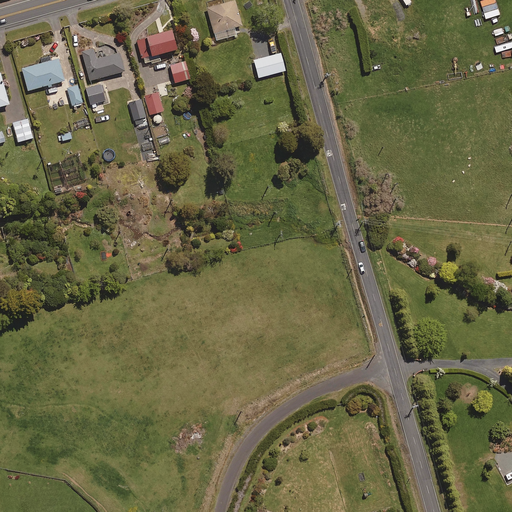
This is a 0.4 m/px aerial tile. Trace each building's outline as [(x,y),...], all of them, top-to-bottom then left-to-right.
[(495,0),(479,0),(486,19),(500,14),(495,0)] [(242,26),(235,1),(208,8),(217,41),(237,36),(235,28),(242,26)] [(178,51),(172,32),(139,41),(145,66),(160,62),(159,57),(178,51)] [(97,60),(94,49),(82,52),(90,82),(125,72),(120,54),(97,60)] [(286,72),(281,54),(254,61),(259,79),(286,72)] [(51,61),(50,57),(40,59),(42,64),(22,69),(28,92),(65,82),(59,59),(51,61)] [(188,71),(185,62),(170,66),(175,84),(190,80),(188,71)] [(0,108),(10,106),(1,74),(0,74),(0,108)] [(101,85),(86,89),(91,105),(92,105),(95,115),(105,113),(102,102),(105,102),(101,85)] [(82,104),(78,86),(68,88),(72,106),(82,104)] [(164,112),(159,94),(146,97),(151,116),(164,112)] [(146,119),(141,101),(130,104),(135,121),(146,119)] [(33,139),(28,120),(13,123),(18,143),(33,139)] [(72,140),(70,132),(61,134),(62,142),(72,140)] [(118,151),(116,141),(109,143),(112,152),(118,151)] [(144,191),(142,184),(130,187),(131,193),(144,191)]
